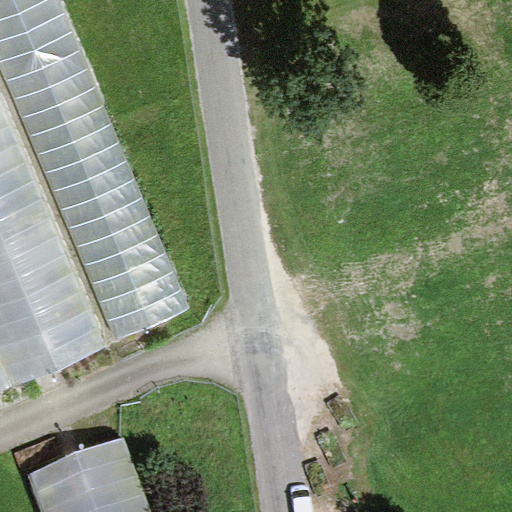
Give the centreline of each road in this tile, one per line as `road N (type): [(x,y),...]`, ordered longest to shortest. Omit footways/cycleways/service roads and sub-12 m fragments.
road 1 (residential): [(196,0),(246,333)]
road 2 (unclassified): [(0,432),(246,333)]
road 3 (residential): [(246,333),(277,511)]
